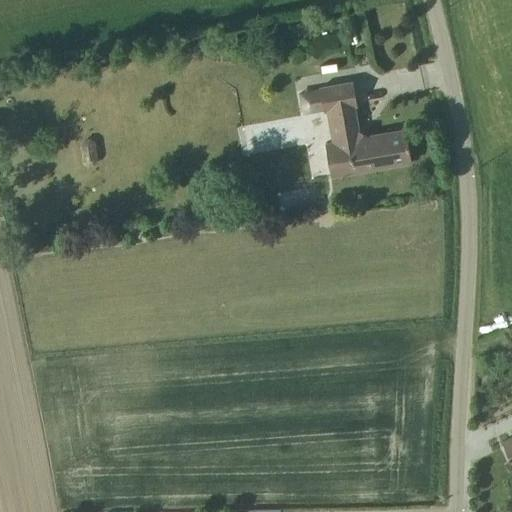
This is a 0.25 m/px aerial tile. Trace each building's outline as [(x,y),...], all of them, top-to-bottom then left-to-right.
[(330,175),(411,161),(411,160),(405,128),(368,134),(359,127),(355,106),(357,105),(352,79),(319,85),(319,88),(298,92),(302,113),(323,110),(323,111),(326,111),(331,140),(325,142),(330,175)] [(306,145),(306,127),(240,129),(240,146),(306,145)] [(83,137),(79,143),(82,161),(87,165),(94,164),(97,159),(95,140),(89,136),(83,137)] [(197,184),(190,193),(193,208),(220,205),(217,182),(197,184)] [(511,436),(502,441),(511,462),(511,436)]
